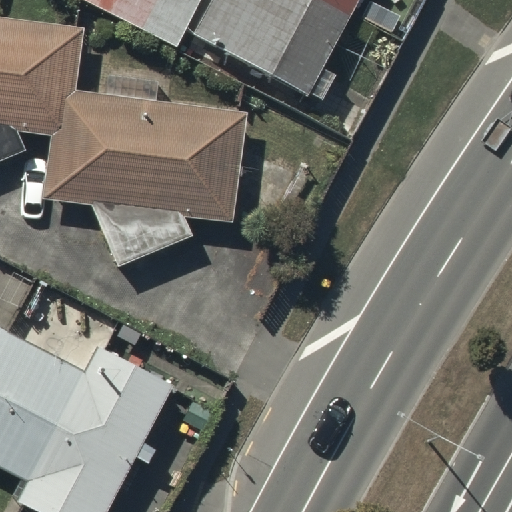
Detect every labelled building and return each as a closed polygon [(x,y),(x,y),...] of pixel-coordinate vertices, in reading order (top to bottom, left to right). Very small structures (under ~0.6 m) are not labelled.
[(203,0),(83,0),(175,51),(203,0)] [(312,101),(354,19),(317,0),(219,0),(198,42),(312,101)] [(317,0),(354,19),(364,0),(317,0)] [(20,128),(65,135),(69,103),(78,41),(0,30),(0,168),(25,157),(20,128)] [(184,215),(229,221),(242,127),(69,103),(65,135),(55,203),(95,208),(124,272),(189,243),(184,215)] [(0,361),(9,344),(0,339),(0,361)] [(0,474),(35,493),(91,387),(9,344),(0,361),(0,474)] [(106,511),(166,399),(102,365),(91,387),(35,493),(25,511),(106,511)]
